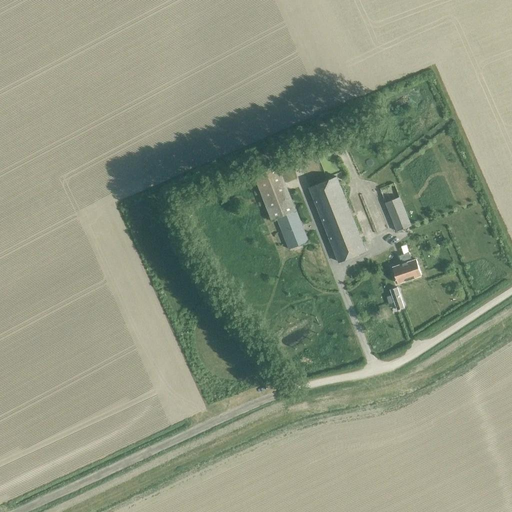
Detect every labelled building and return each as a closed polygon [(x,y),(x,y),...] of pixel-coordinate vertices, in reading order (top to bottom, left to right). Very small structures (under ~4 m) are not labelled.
[(253,174),(272,220),(277,218),(282,231),(276,233),(282,249),(288,247),(289,249),(308,242),(277,164),(253,174)] [(339,262),(365,251),(336,177),(309,187),(339,262)] [(397,232),(411,226),(394,183),(380,189),(397,232)] [(192,215),(186,208),(182,211),(189,218),(192,215)] [(421,275),(416,259),(412,261),(409,251),(398,255),(401,264),(392,267),(398,284),(421,275)] [(219,268),(210,262),(208,266),(217,272),(219,268)] [(390,290),(391,295),(386,297),(388,304),(394,302),(397,310),(404,308),(400,296),(397,287),(390,290)]
